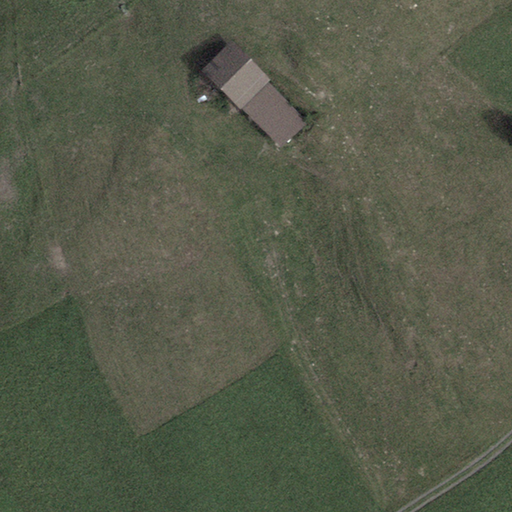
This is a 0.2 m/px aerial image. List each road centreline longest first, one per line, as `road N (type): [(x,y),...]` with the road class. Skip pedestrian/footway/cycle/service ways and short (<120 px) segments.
road 1 (track): [(208,139),(207,276),(218,316),(285,451),(299,511)]
road 2 (track): [(0,272),(75,280),(164,266),(204,232)]
road 3 (track): [(511,437),(410,511)]
